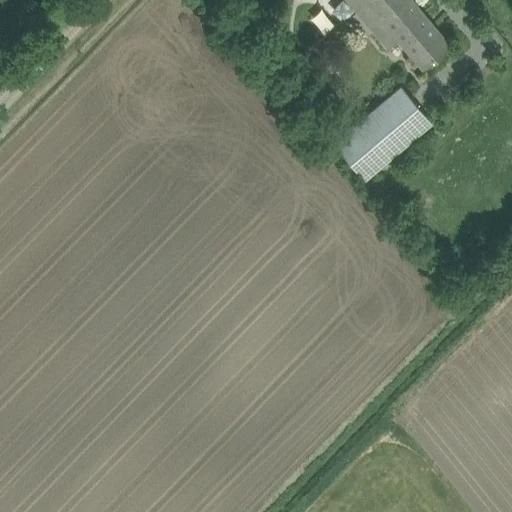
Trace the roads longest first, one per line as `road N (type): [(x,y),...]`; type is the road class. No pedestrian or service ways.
road 1 (unclassified): [(0,108),(104,0)]
road 2 (unknown): [(449,0),(470,51),(458,84),(429,108)]
